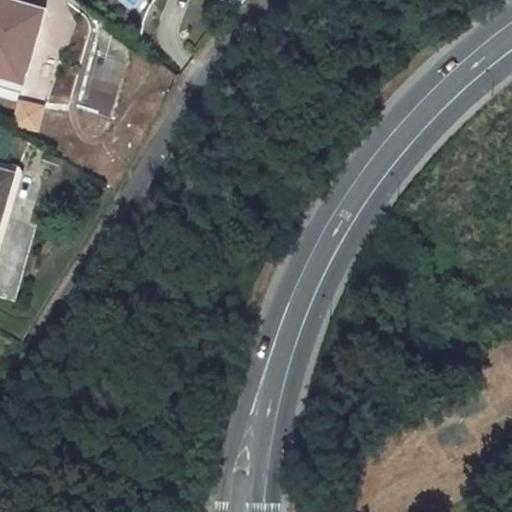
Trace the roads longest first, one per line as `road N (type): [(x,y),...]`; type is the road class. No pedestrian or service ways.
road 1 (secondary): [(511,17),(471,43),(371,148),(303,257),(255,374),(222,511)]
road 2 (secondary): [(273,511),(304,358),(360,235),(406,170),(511,67)]
road 3 (residential): [(0,407),(175,108),(271,0)]
